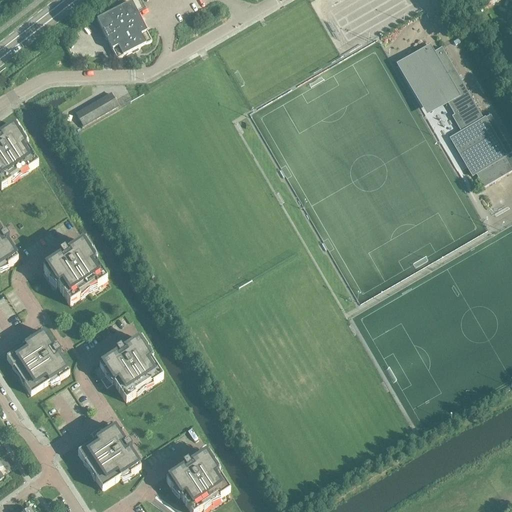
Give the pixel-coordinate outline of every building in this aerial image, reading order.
[(131,3),(96,21),(116,61),(151,43),(131,3)] [(402,64),(408,73),(410,77),(428,108),(441,101),(444,99),(447,104),(454,117),(451,118),(461,134),(450,140),(472,178),(475,176),(483,190),(511,173),(511,171),(505,159),(506,158),(484,120),(483,121),(441,49),(433,54),(429,48),(402,64)] [(75,115),(82,128),(117,108),(110,95),(75,115)] [(0,141),(0,188),(1,189),(1,190),(12,184),(10,181),(27,170),(28,173),(39,166),(26,147),(21,139),(24,137),(17,127),(0,138),(1,141),(0,141)] [(27,170),(10,181),(12,184),(1,190),(1,189),(0,189),(0,233),(0,234),(3,231),(10,241),(4,245),(5,246),(7,245),(19,262),(18,262),(30,281),(44,272),(43,271),(57,262),(55,259),(65,253),(69,258),(70,257),(69,255),(86,244),(39,166),(28,173),(27,170)] [(0,269),(6,266),(8,269),(18,262),(7,245),(2,248),(1,247),(9,241),(8,239),(9,238),(7,238),(3,231),(0,233),(0,269)] [(86,244),(69,255),(70,257),(69,258),(65,253),(55,259),(57,262),(43,271),(44,272),(50,282),(53,280),(58,288),(70,307),(80,300),(79,297),(95,286),(97,289),(108,283),(95,264),(90,256),(92,254),(86,244)] [(52,346),(42,331),(23,344),(25,347),(7,359),(14,369),(16,368),(27,384),(25,386),(31,396),(58,379),(60,381),(70,375),(59,358),(57,359),(56,358),(61,354),(55,344),(52,346)] [(114,359),(94,371),(107,390),(115,386),(126,404),(137,397),(135,394),(152,383),(153,386),(164,379),(151,360),(146,353),(149,351),(142,340),(125,352),(126,354),(125,355),(121,349),(112,356),(114,359)] [(110,423),(91,436),(96,443),(78,455),(85,465),(88,464),(99,480),(96,482),(103,492),(121,480),(129,474),(131,477),(141,471),(130,453),(128,455),(127,453),(132,450),(126,440),(123,442),(110,423)] [(209,454),(192,465),(193,467),(192,468),(188,463),(178,469),(180,472),(166,482),(173,492),(176,490),(181,498),(189,511),(201,511),(203,510),(202,508),(218,497),(220,499),(230,493),(218,474),(213,466),(215,464),(209,454)] [(202,508),(203,510),(201,511),(242,511),(230,493),(220,499),(218,497),(202,508)]
